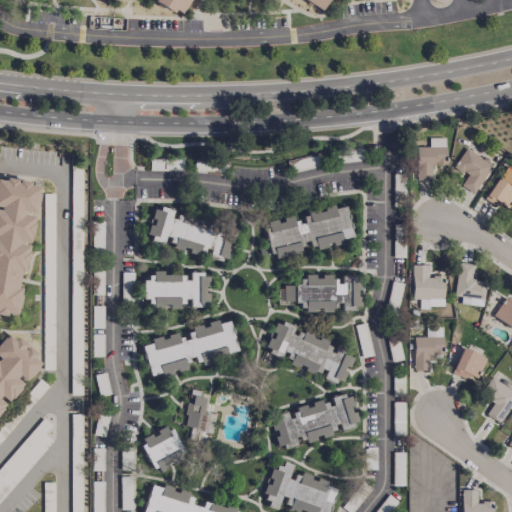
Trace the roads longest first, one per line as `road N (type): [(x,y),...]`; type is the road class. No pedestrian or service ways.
road 1 (secondary): [(511,57),(310,90),(115,94),(0,82)]
road 2 (secondary): [(0,110),(194,124),(383,111)]
road 3 (secondary): [(383,111),(511,87)]
